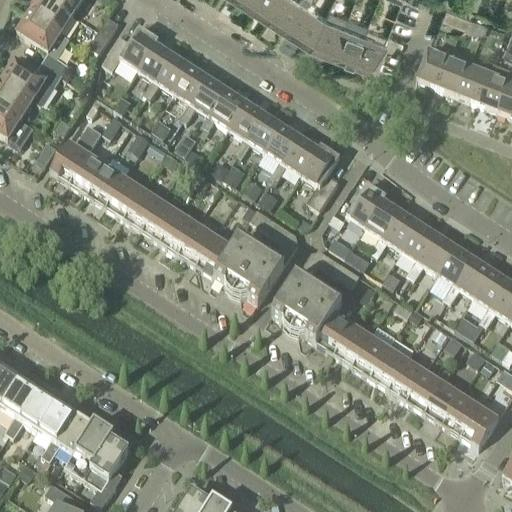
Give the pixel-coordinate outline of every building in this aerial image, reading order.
[(80,0),(40,0),(40,2),(71,22),(84,2),(80,0)] [(253,0),(249,8),(267,20),(279,0),(253,0)] [(279,0),(267,20),(285,31),(302,5),(298,2),(294,0),(279,0)] [(475,12),(479,0),(451,0),(451,2),(475,12)] [(40,2),(27,21),(59,41),(71,22),(40,2)] [(285,31),(303,43),(309,31),(317,35),(324,19),(322,18),(306,7),(302,5),(285,31)] [(445,9),(441,20),(466,30),(471,19),(445,9)] [(309,31),(303,43),(308,46),(333,56),(347,19),(329,12),(326,19),(324,19),(317,35),(309,31)] [(347,19),(333,56),(353,64),(366,30),(365,30),(367,26),(347,19)] [(59,41),(27,21),(15,40),(46,61),(39,71),(59,84),(66,74),(46,61),(59,41)] [(479,23),(474,34),(481,37),(486,26),(479,23)] [(106,25),(93,45),(103,52),(116,31),(106,25)] [(506,34),(491,28),(487,38),(502,44),(506,34)] [(366,30),(353,64),(374,72),(387,38),(366,30)] [(128,51),(118,68),(136,79),(156,49),(137,37),(128,51)] [(110,79),(118,68),(128,51),(118,44),(100,72),(110,79)] [(103,52),(93,45),(86,55),(97,62),(103,52)] [(136,79),(150,89),(154,91),(171,64),(154,53),(156,49),(136,79)] [(414,88),(435,96),(447,67),(448,62),(428,54),(414,88)] [(150,89),(146,96),(153,101),(158,94),(172,103),(189,76),(171,64),(154,91),(150,89)] [(435,96),(455,104),(467,75),(463,73),(447,67),(435,96)] [(12,69),(0,87),(0,88),(31,109),(43,89),(53,95),(59,84),(39,71),(32,82),(12,69)] [(455,104),(475,112),(487,83),(471,76),(467,75),(455,104)] [(172,103),(187,112),(190,114),(207,88),(189,76),(172,103)] [(278,96),(283,89),(264,78),(260,85),(278,96)] [(475,112),(495,120),(507,91),(503,89),(487,83),(475,112)] [(0,88),(0,115),(19,128),(31,109),(0,88)] [(187,112),(182,119),(189,124),(194,117),(207,125),(202,134),(203,135),(226,100),(207,88),(190,114),(187,112)] [(495,120),(511,126),(511,92),(507,91),(495,120)] [(55,92),(44,110),(50,114),(62,96),(55,92)] [(153,101),(146,96),(141,103),(148,107),(153,101)] [(226,100),(203,135),(207,138),(213,129),(227,138),(244,111),(226,100)] [(227,138),(241,147),(245,150),(262,123),(244,111),(227,138)] [(96,117),(91,113),(85,123),(90,126),(96,117)] [(19,128),(0,115),(0,143),(6,147),(19,128)] [(189,124),(182,119),(178,126),(185,131),(189,124)] [(241,147),(237,155),(244,159),(249,152),(263,161),(280,135),(262,123),(245,150),(241,147)] [(100,142),(99,143),(107,148),(119,131),(110,125),(100,142)] [(68,134),(58,127),(51,137),(62,144),(68,134)] [(161,148),(168,137),(157,130),(150,141),(161,148)] [(48,180),(66,192),(86,162),(86,163),(99,143),(100,142),(87,133),(73,155),(67,150),(48,180)] [(263,161),(277,171),(281,173),(297,146),(280,135),(263,161)] [(137,164),(147,148),(136,141),(126,156),(137,164)] [(277,171),(273,178),(280,183),(285,175),(299,185),(319,154),(318,154),(316,158),(297,146),(281,173),(277,171)] [(34,167),(43,173),(54,156),(45,150),(34,167)] [(152,161),(156,155),(149,150),(145,157),(152,161)] [(189,157),(178,150),(172,158),(183,165),(189,157)] [(319,154),(299,185),(315,195),(304,211),(318,219),(336,191),(326,184),(337,166),(319,154)] [(244,159),(237,155),(232,161),(239,166),(244,159)] [(192,172),(198,164),(189,158),(183,166),(192,172)] [(170,178),(177,168),(165,160),(160,167),(158,170),(170,178)] [(86,162),(66,192),(85,204),(104,174),(86,163),(86,162)] [(220,186),(220,185),(227,176),(216,168),(209,179),(220,186)] [(192,174),(185,170),(180,177),(188,181),(192,174)] [(221,186),(233,194),(243,179),(231,171),(221,186)] [(104,174),(85,204),(103,216),(122,186),(104,174)] [(273,178),(269,185),(268,185),(266,189),(269,191),(272,187),(275,190),(276,189),(280,183),(273,178)] [(208,188),(201,184),(197,191),(204,196),(208,188)] [(122,186),(103,216),(121,227),(140,198),(122,186)] [(239,198),(253,207),(261,195),(247,186),(239,198)] [(364,193),(344,225),(363,237),(383,205),(364,193)] [(158,209),(140,198),(121,227),(139,239),(158,209)] [(259,211),(270,218),(276,209),(265,202),(259,211)] [(363,237),(377,246),(381,248),(399,221),(392,216),(394,212),(383,205),(363,237)] [(176,221),(158,209),(139,239),(157,251),(176,221)] [(255,218),(247,213),(240,223),(248,229),(255,218)] [(248,229),(255,234),(262,223),(255,218),(248,229)] [(194,233),(176,221),(157,251),(175,262),(194,233)] [(406,226),(399,221),(381,248),(377,246),(373,253),(380,258),(385,251),(399,260),(418,230),(408,223),(406,226)] [(342,229),(332,222),(327,230),(338,237),(342,229)] [(262,223),(255,234),(268,242),(275,231),(262,223)] [(297,229),(293,234),(299,237),(308,234),(310,231),(306,229),(303,227),(297,229)] [(399,260),(414,270),(417,272),(435,244),(428,240),(429,237),(418,230),(399,260)] [(275,231),(268,242),(280,250),(287,239),(275,231)] [(212,244),(194,233),(175,262),(193,274),(212,244)] [(287,239),(280,250),(281,250),(276,259),(287,265),(296,252),(294,243),(287,239)] [(230,256),(212,244),(193,274),(211,286),(230,256)] [(414,270),(409,277),(417,282),(421,274),(436,284),(454,254),(444,247),(442,249),(435,244),(417,272),(414,270)] [(282,274),(237,245),(230,256),(211,286),(222,292),(223,299),(230,297),(237,302),(238,309),(245,307),(256,314),(282,274)] [(380,258),(373,253),(368,260),(376,265),(380,258)] [(436,284),(450,293),(454,295),(471,268),(464,263),(465,261),(454,254),(436,284)] [(349,258),(343,266),(362,278),(368,270),(349,258)] [(317,273),(319,275),(326,264),(319,259),(309,261),(301,275),(311,282),(317,273)] [(326,264),(319,275),(331,283),(338,272),(326,264)] [(450,293),(445,300),(453,305),(458,298),(472,307),(491,277),(480,270),(479,272),(471,268),(454,295),(450,293)] [(363,279),(378,288),(384,279),(370,269),(363,279)] [(338,272),(331,283),(350,295),(357,284),(338,272)] [(417,282),(409,277),(404,284),(412,288),(417,282)] [(472,307),(486,316),(490,319),(508,291),(500,286),(502,284),(491,277),(472,307)] [(383,287),(381,290),(391,297),(395,291),(398,287),(387,280),(383,287)] [(339,311),(295,282),(269,323),(280,329),(281,336),(288,335),(295,339),(296,346),(303,344),(313,351),(339,311)] [(364,312),(372,298),(358,289),(349,302),(364,312)] [(486,316),(482,323),(489,328),(494,321),(508,330),(511,324),(511,293),(508,291),(490,319),(486,316)] [(453,305),(445,300),(441,307),(449,312),(453,305)] [(411,319),(398,310),(397,310),(392,318),(406,327),(411,319)] [(339,311),(313,351),(331,363),(350,333),(333,322),(340,311),(339,311)] [(416,331),(421,323),(413,317),(408,326),(416,331)] [(489,328),(482,323),(477,331),(485,335),(489,328)] [(350,333),(331,363),(349,374),(368,345),(350,333)] [(429,344),(439,351),(444,342),(434,336),(429,344)] [(368,345),(349,374),(367,386),(387,357),(368,345)] [(448,345),(442,356),(452,362),(459,352),(448,345)] [(387,357),(367,386),(385,398),(405,368),(387,357)] [(511,366),(511,359),(507,357),(500,368),(508,372),(511,366)] [(405,368),(385,398),(404,409),(423,380),(409,371),(412,367),(413,368),(418,361),(413,358),(405,369),(405,368)] [(472,358),(465,370),(476,377),(483,365),(484,365),(472,358)] [(479,377),(487,383),(493,374),(485,368),(479,377)] [(0,374),(0,414),(19,387),(0,374)] [(423,380),(404,409),(422,421),(441,392),(423,380)] [(511,384),(508,382),(501,393),(511,399),(511,384)] [(19,387),(0,414),(0,416),(13,425),(17,428),(36,398),(19,387)] [(441,392),(422,421),(440,433),(459,403),(441,392)] [(36,398),(17,428),(21,431),(35,439),(54,410),(36,398)] [(459,403),(440,433),(458,445),(477,415),(459,403)] [(54,410),(35,439),(49,448),(53,451),(72,421),(54,410)] [(477,415),(458,445),(477,457),(496,427),(477,415)] [(72,421),(53,451),(58,454),(72,463),(91,433),(72,421)] [(17,428),(13,425),(8,433),(16,439),(21,431),(17,428)] [(72,463),(63,477),(81,489),(110,443),(92,431),(91,433),(72,463)] [(3,440),(7,443),(12,446),(16,439),(8,433),(3,440)] [(110,443),(81,489),(96,498),(100,501),(105,492),(113,480),(127,459),(115,451),(117,447),(110,443)] [(53,462),(58,454),(53,451),(49,448),(44,456),(53,462)] [(39,464),(43,466),(48,469),(53,462),(44,456),(39,464)] [(511,464),(500,483),(511,491),(511,464)] [(24,491),(31,480),(22,474),(15,484),(24,491)] [(105,492),(112,496),(120,484),(113,480),(105,492)] [(54,511),(66,511),(71,505),(50,492),(43,503),(55,511),(54,511)] [(100,501),(107,505),(112,496),(105,492),(100,501)] [(103,511),(107,505),(100,501),(96,498),(92,504),(103,511)] [(207,511),(210,508),(204,503),(202,507),(189,499),(181,511),(207,511)]
